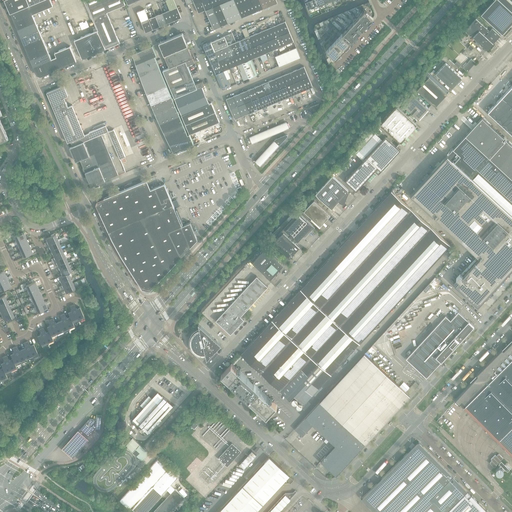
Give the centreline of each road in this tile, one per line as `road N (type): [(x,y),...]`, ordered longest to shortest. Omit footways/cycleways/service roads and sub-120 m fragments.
road 1 (unclassified): [(201,377),(511,42)]
road 2 (secondary): [(268,200),(453,0)]
road 3 (secondary): [(439,0),(260,193)]
road 4 (secondary): [(141,323),(1,477)]
road 5 (unclassified): [(201,377),(319,486),(341,488)]
road 6 (secondary): [(29,471),(148,335)]
road 7 (residential): [(0,352),(56,310),(38,267),(15,275),(0,242)]
road 8 (secondary): [(155,326),(268,200)]
road 9 (secondary): [(260,193),(147,315)]
road 10 (unclassified): [(511,299),(404,414)]
road 11 (unclassified): [(414,424),(511,319)]
road 12 (unclassified): [(233,135),(317,99),(306,59)]
road 13 (residential): [(19,212),(0,178),(17,143),(0,92)]
road 14 (tertiary): [(147,315),(84,200)]
road 15 (tertiary): [(81,212),(141,323)]
road 16 (tertiary): [(84,200),(30,88)]
road 17 (residential): [(501,511),(414,424)]
road 18 (unclassified): [(164,165),(118,52)]
road 19 (tertiary): [(30,88),(75,200)]
road 20 (unknown): [(117,482),(114,471),(113,483),(100,480),(110,467),(120,470),(116,460),(128,458),(126,473)]
